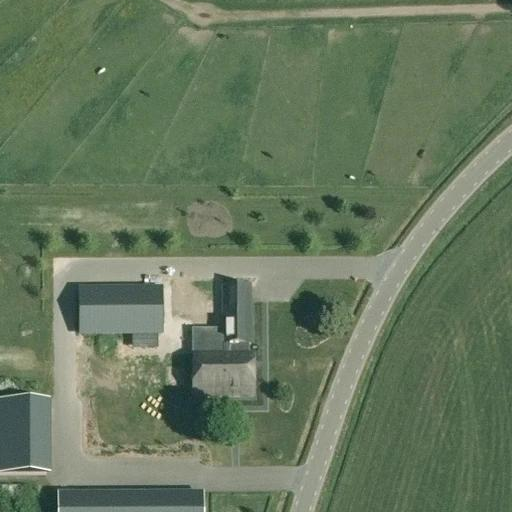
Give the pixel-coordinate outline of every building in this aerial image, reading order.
[(193,354),(192,354),(193,399),(253,398),(253,354),(249,354),(249,346),(250,346),(250,288),(222,288),(222,334),(222,346),(222,354),(193,354)] [(79,294),(79,336),(160,336),(160,293),(79,294)] [(94,453),(156,453),(156,383),(94,383),(94,453)] [(0,403),(0,476),(46,477),(45,403),(0,403)] [(205,421),(175,421),(173,462),(203,463),(205,421)] [(186,476),(201,474),(199,463),(184,465),(186,476)] [(177,500),(176,511),(202,511),(202,500),(177,500)]
